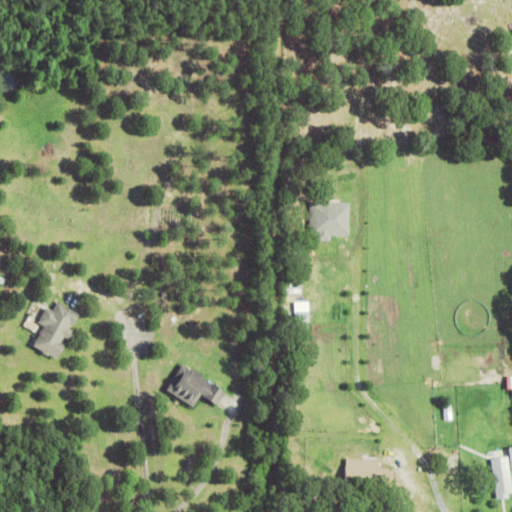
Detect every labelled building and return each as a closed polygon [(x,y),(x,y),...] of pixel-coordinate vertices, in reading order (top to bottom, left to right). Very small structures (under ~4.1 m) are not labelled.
[(332,237),(332,241),(318,241),(318,237),(311,237),(311,203),(351,203),(351,237),(332,237)] [(76,312),(54,301),(49,309),(42,306),(34,322),(39,324),(28,345),(52,358),(68,328),(76,312)] [(295,313),(311,313),(311,328),(295,328),(295,313)] [(162,388),(190,406),(197,395),(213,405),(222,390),(178,362),(162,388)] [(492,466),(494,466),(493,459),(509,457),(511,478),(511,493),(509,494),(510,499),(497,501),(492,466)] [(343,478),(347,478),(347,461),(380,461),(380,469),(393,469),(393,487),(346,487),(346,481),(343,481),(343,478)]
